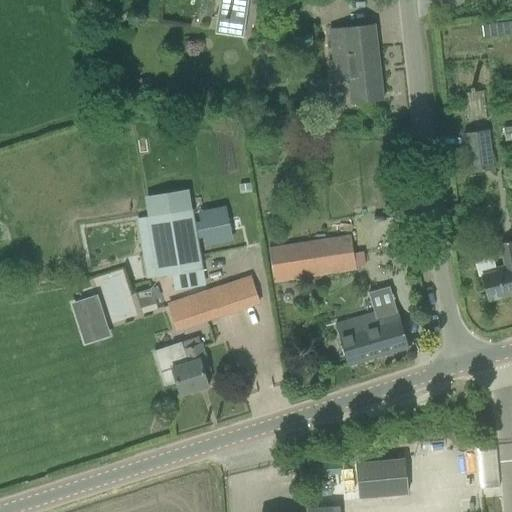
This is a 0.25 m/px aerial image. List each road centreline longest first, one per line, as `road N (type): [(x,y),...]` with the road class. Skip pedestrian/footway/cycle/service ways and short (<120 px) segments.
road 1 (tertiary): [(7,511),(463,364)]
road 2 (unclassified): [(463,364),(440,274),(410,0)]
